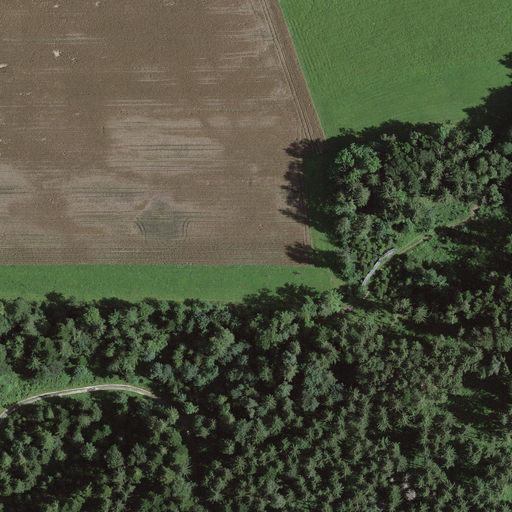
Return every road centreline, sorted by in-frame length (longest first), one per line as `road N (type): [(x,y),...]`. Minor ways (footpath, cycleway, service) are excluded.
road 1 (track): [(334,313),(221,370),(198,399),(188,421),(191,511)]
road 2 (track): [(0,420),(25,400),(126,387),(155,396),(188,421)]
